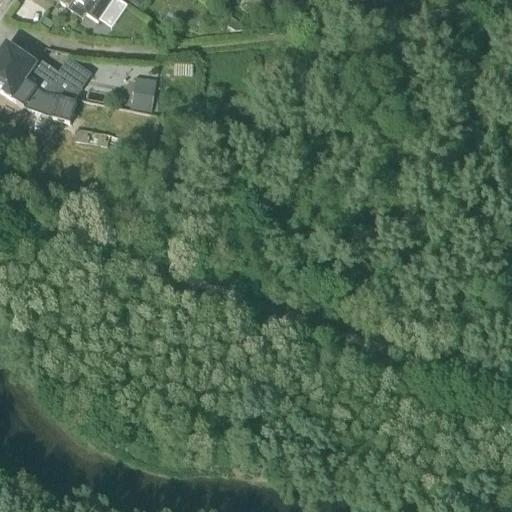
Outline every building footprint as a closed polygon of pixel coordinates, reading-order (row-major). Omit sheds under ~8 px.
[(98,25),(115,0),(52,0),(82,20),(86,16),(98,25)] [(124,0),(127,1),(141,11),(147,3),(142,0),(124,0)] [(54,25),(45,19),(41,26),(50,32),(54,25)] [(235,33),(241,34),(245,28),(232,20),(227,28),(235,33)] [(0,65),(45,97),(75,102),(81,93),(38,63),(35,67),(7,47),(0,57),(0,65)] [(72,128),(79,105),(74,104),(75,102),(45,97),(0,65),(0,94),(23,110),(52,121),(72,128)] [(152,114),(158,83),(136,79),(131,111),(152,114)] [(161,173),(166,148),(76,131),(74,143),(143,156),(141,169),(161,173)]
